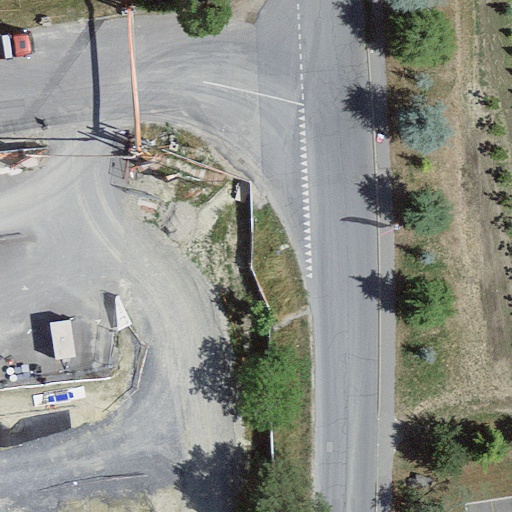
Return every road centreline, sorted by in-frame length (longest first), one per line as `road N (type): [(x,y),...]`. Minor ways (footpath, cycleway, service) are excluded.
road 1 (unclassified): [(348,511),(353,433),(331,0)]
road 2 (track): [(353,433),(511,401)]
